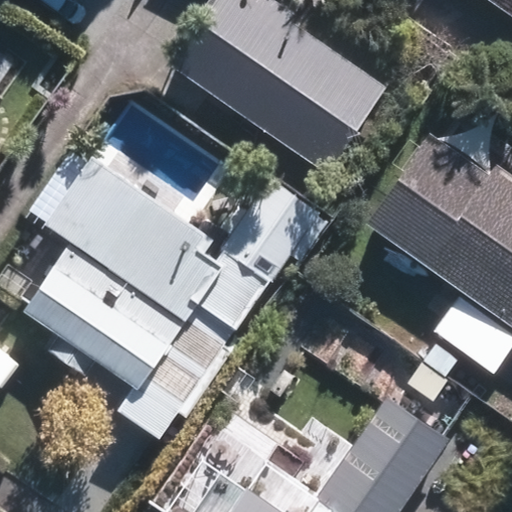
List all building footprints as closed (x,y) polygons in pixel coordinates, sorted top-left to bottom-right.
[(394,91),(261,0),(228,0),(178,73),(333,180),(394,91)] [(511,0),(482,0),(511,20),(511,0)] [(491,170),(431,130),(369,223),(511,317),(511,171),(497,161),(491,170)] [(115,416),(157,446),(181,413),(186,416),(243,335),(238,332),(270,286),(292,256),(297,259),(327,218),(270,178),(219,250),(210,263),(195,253),(202,244),(86,163),(39,229),(65,248),(52,266),(17,316),(54,342),(44,356),(82,383),(92,368),(130,395),(115,416)] [(511,324),(466,292),(421,355),(446,372),(461,352),(495,375),(511,351),(511,324)] [(422,361),(407,383),(433,402),(449,381),(422,361)] [(401,511),(449,439),(442,434),(388,399),(313,511),(291,511),(249,484),(230,472),(204,511),(401,511)]
